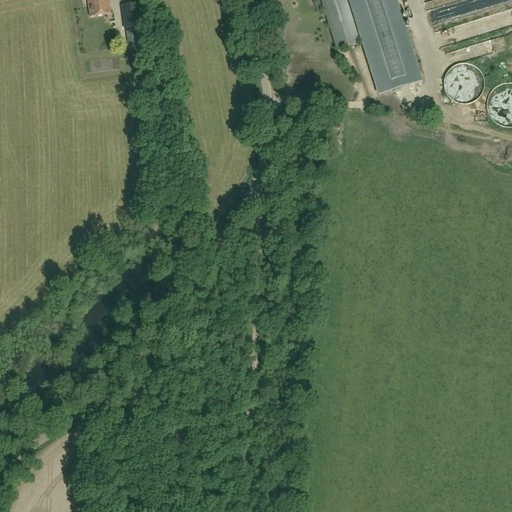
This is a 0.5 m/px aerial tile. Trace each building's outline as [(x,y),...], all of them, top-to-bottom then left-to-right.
[(108,0),(87,0),(90,17),(111,14),(108,0)] [(379,95),(421,82),(394,0),(319,0),(337,51),(360,44),(359,43),(362,42),(379,95)] [(136,4),(122,6),(125,30),(140,28),(136,4)] [(139,30),(126,32),(128,48),(142,46),(139,30)] [(444,80),(443,85),(444,90),(446,95),(449,99),(454,102),(458,104),(464,105),(469,104),(474,102),(478,99),(481,95),(483,90),(484,85),(483,80),(481,75),(478,70),(474,67),(469,65),(464,65),(458,65),(454,67),(449,70),(446,75),(444,80)] [(487,100),(487,106),(487,112),(490,117),(493,122),(498,125),(503,128),(509,128),(511,127),(511,84),(509,84),(503,85),(498,87),(493,91),(490,95),(487,100)]
